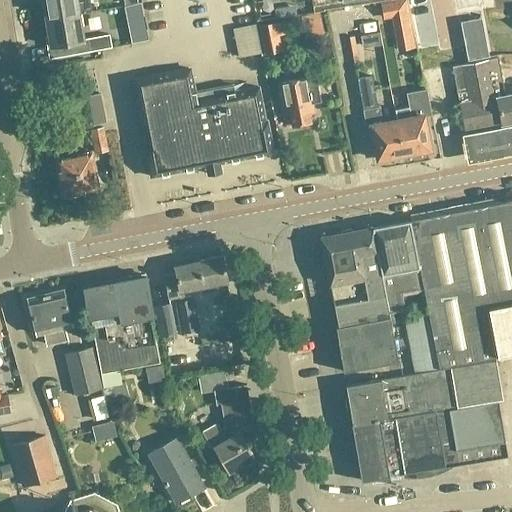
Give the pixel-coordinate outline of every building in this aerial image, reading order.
[(42,0),(46,21),(77,15),(91,13),(88,0),(42,0)] [(48,60),(99,51),(111,49),(109,36),(81,40),(77,15),(46,21),(50,46),(46,47),(48,60)] [(286,21),(258,27),(264,56),(279,52),(276,36),(288,33),(286,21)] [(255,24),(236,30),(244,61),(264,56),(255,24)] [(482,46),(465,49),(467,61),(484,58),(482,46)] [(511,96),(504,98),(496,59),(474,64),(486,127),(500,124),(500,125),(511,122),(511,96)] [(486,127),(474,64),(452,68),(464,131),(486,127)] [(220,173),(218,165),(272,155),(266,123),(266,122),(264,123),(258,90),(258,89),(216,97),(215,90),(194,94),(192,81),(191,82),(188,70),(134,80),(146,145),(144,146),(144,147),(150,178),(205,168),(207,176),(220,173)] [(306,80),(278,85),(284,113),(287,112),(291,128),(310,124),(308,116),(314,115),(312,105),(319,104),(316,89),(314,78),(306,80)] [(414,157),(415,153),(429,151),(427,142),(429,141),(424,117),(429,116),(424,91),(407,94),(410,108),(395,112),(396,121),(404,156),(405,155),(407,158),(414,157)] [(363,111),(378,108),(375,92),(360,95),(363,111)] [(93,127),(104,124),(106,124),(100,95),(98,96),(87,98),(93,127)] [(404,156),(396,121),(381,124),(379,108),(378,108),(363,111),(366,127),(370,126),(376,161),(404,156)] [(511,124),(460,135),(466,164),(511,154),(511,124)] [(93,154),(106,151),(102,129),(89,132),(93,154)] [(56,161),(63,196),(64,196),(67,199),(75,197),(77,193),(78,194),(96,189),(89,154),(70,158),(65,134),(52,136),(57,161),(56,161)] [(511,202),(475,210),(504,357),(511,355),(511,202)] [(422,291),(438,370),(504,357),(475,210),(409,223),(416,257),(423,291),(422,291)] [(371,229),(378,264),(383,288),(388,315),(404,312),(400,295),(422,291),(423,291),(416,257),(409,223),(409,221),(371,229)] [(387,315),(388,315),(383,288),(378,264),(371,229),(320,239),(336,326),(337,326),(338,328),(335,328),(335,330),(388,321),(387,315)] [(176,277),(164,280),(168,300),(180,298),(181,303),(174,304),(180,335),(198,331),(190,290),(201,288),(202,293),(213,291),(212,286),(225,283),(220,258),(197,262),(197,258),(173,263),(176,277)] [(82,288),(88,323),(89,329),(91,328),(100,375),(158,364),(149,317),(151,317),(144,277),(127,280),(126,278),(100,283),(100,285),(82,288)] [(63,329),(71,327),(61,291),(27,300),(36,335),(44,333),(47,346),(66,341),(63,329)] [(175,336),(169,305),(152,309),(158,340),(175,336)] [(397,362),(388,321),(335,330),(342,373),(397,362)] [(0,356),(4,355),(0,339),(0,338),(0,415),(9,414),(6,397),(0,398),(0,356)] [(74,397),(100,390),(101,390),(91,348),(64,355),(74,397)] [(493,361),(438,370),(419,374),(426,414),(501,402),(493,361)] [(351,427),(424,415),(426,414),(419,374),(345,387),(345,388),(352,424),(352,425),(351,425),(351,427)] [(125,384),(102,390),(105,404),(128,398),(125,384)] [(245,444),(254,439),(244,387),(211,393),(213,407),(219,405),(223,429),(218,433),(215,427),(202,435),(210,449),(211,448),(226,474),(253,459),(245,444)] [(507,458),(497,403),(501,402),(426,414),(424,415),(434,470),(459,466),(460,467),(460,468),(461,468),(462,469),(463,469),(464,469),(465,468),(466,468),(466,467),(467,466),(467,465),(507,458)] [(434,470),(424,415),(351,427),(361,482),(434,470)] [(20,487),(54,477),(42,437),(8,447),(20,487)] [(174,503),(202,487),(175,440),(148,456),(174,503)]
